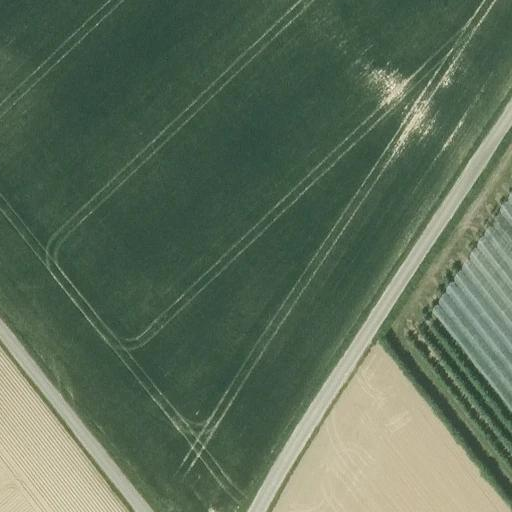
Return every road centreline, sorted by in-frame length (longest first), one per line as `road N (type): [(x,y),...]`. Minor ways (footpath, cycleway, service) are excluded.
road 1 (unclassified): [(255,511),(511,113)]
road 2 (unclassified): [(144,511),(0,329)]
